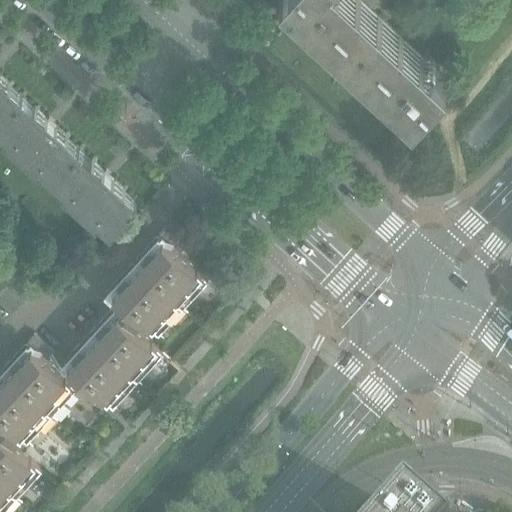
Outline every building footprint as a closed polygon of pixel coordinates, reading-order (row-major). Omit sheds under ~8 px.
[(290,0),(296,5),(412,112),(445,76),(361,0),(290,0)] [(0,75),(0,120),(22,96),(0,75)] [(51,177),(78,148),(22,96),(0,120),(0,129),(7,137),(5,139),(38,170),(41,167),(51,177)] [(137,202),(110,177),(78,148),(51,177),(64,189),(62,191),(95,223),(98,220),(108,229),(107,229),(109,231),(137,202)] [(113,407),(113,406),(163,352),(136,329),(144,321),(158,334),(208,280),(178,252),(187,244),(166,225),(108,288),(120,299),(63,361),(113,407)] [(0,511),(1,511),(42,469),(20,449),(77,387),(47,360),(55,351),(35,332),(0,370),(0,416),(6,422),(0,428),(0,511)]
